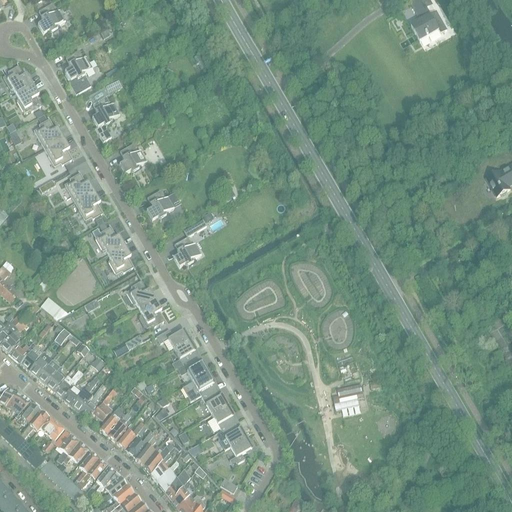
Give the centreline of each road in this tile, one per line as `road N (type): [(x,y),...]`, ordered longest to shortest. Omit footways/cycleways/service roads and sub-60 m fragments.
road 1 (secondary): [(511,505),(220,0)]
road 2 (residential): [(248,511),(277,461),(275,447),(41,60)]
road 3 (residential): [(160,511),(9,372)]
road 4 (residential): [(400,281),(511,216)]
